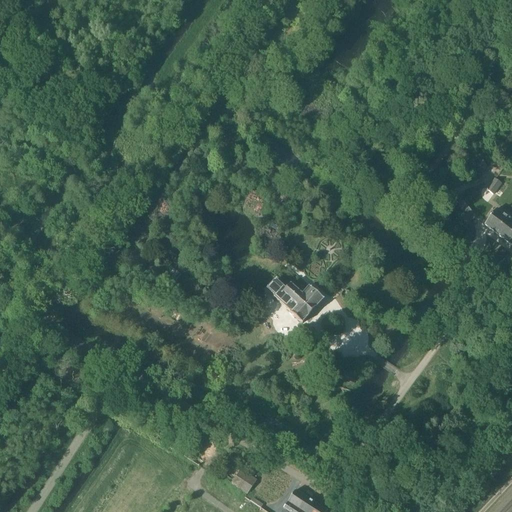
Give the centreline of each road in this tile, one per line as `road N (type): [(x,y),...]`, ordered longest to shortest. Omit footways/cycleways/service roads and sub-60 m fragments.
road 1 (residential): [(478,289),(328,481),(307,480),(123,371)]
road 2 (track): [(511,65),(409,204),(410,215),(477,268),(478,289)]
road 3 (residential): [(31,511),(123,371)]
road 4 (residential): [(123,371),(0,286)]
